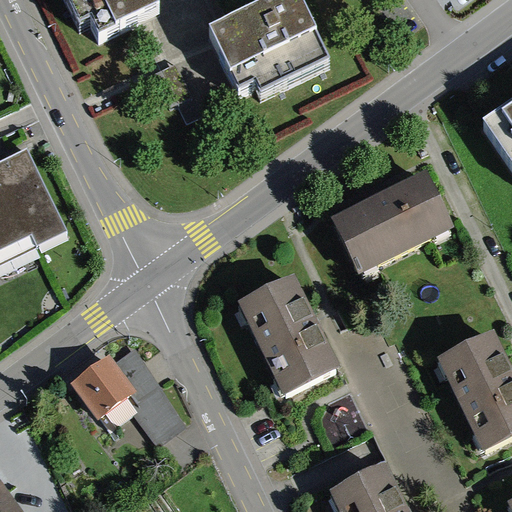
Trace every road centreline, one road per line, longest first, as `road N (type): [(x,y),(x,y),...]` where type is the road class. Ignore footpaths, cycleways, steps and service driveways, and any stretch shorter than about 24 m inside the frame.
road 1 (tertiary): [(511,17),(146,283)]
road 2 (residential): [(6,0),(146,283)]
road 3 (residential): [(146,283),(262,511)]
road 4 (tertiary): [(146,283),(0,393)]
